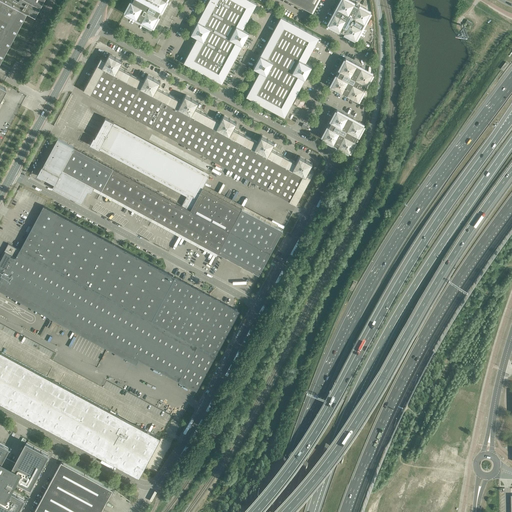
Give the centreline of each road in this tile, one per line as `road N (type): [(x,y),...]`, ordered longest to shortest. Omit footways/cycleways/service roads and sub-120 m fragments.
road 1 (motorway): [(511,84),(410,222),(346,333),(283,511)]
road 2 (motorway): [(511,118),(421,241),(308,440),(253,511)]
road 3 (motorway): [(310,511),(385,333),(511,143)]
road 4 (motorway): [(284,511),(341,440),(446,262),(511,170)]
road 5 (unclassified): [(0,409),(153,484),(258,305)]
road 6 (motorway): [(344,511),(414,352),(511,201)]
road 7 (unclassified): [(258,305),(12,173)]
road 8 (unclassified): [(258,305),(332,168),(327,152),(293,134)]
road 9 (tertiary): [(12,173),(91,25)]
